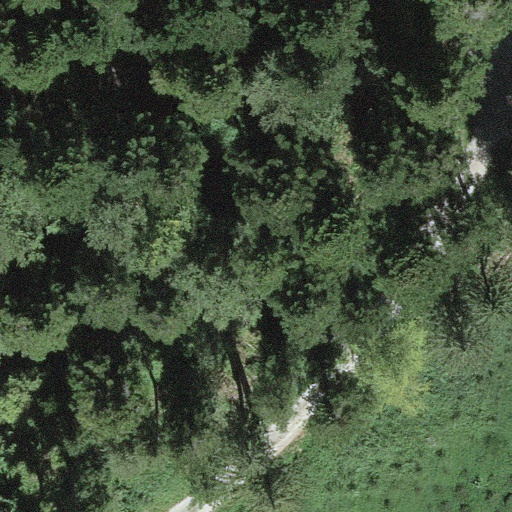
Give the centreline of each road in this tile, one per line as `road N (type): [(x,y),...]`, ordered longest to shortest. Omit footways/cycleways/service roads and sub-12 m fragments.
road 1 (track): [(511,31),(383,80),(132,88),(0,61)]
road 2 (track): [(511,114),(434,241),(239,475),(186,511)]
